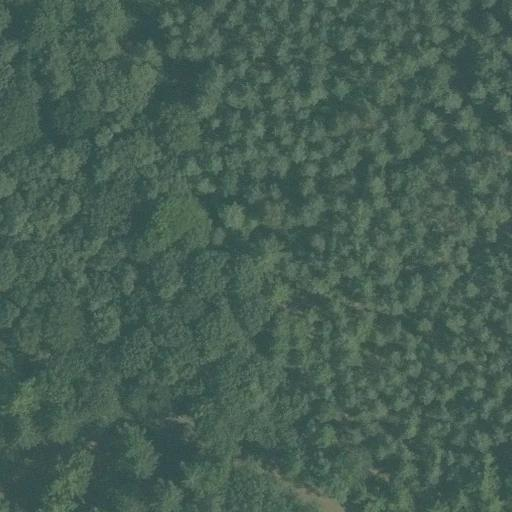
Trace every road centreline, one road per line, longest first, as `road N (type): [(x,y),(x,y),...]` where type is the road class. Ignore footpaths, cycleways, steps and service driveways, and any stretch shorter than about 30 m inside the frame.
road 1 (track): [(267,462),(272,428),(249,346),(108,0)]
road 2 (tertiary): [(344,511),(0,333)]
